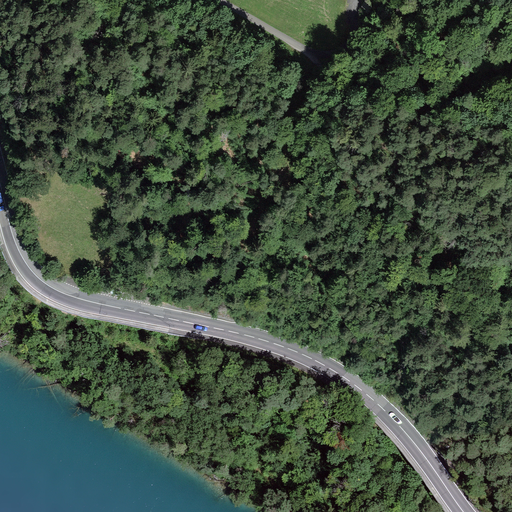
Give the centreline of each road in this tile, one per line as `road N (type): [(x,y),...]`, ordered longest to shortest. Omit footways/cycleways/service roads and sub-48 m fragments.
road 1 (secondary): [(465,511),(368,391),(317,362),(236,332),(50,288),(22,266),(0,173)]
road 2 (track): [(511,49),(435,43),(368,57),(330,51)]
